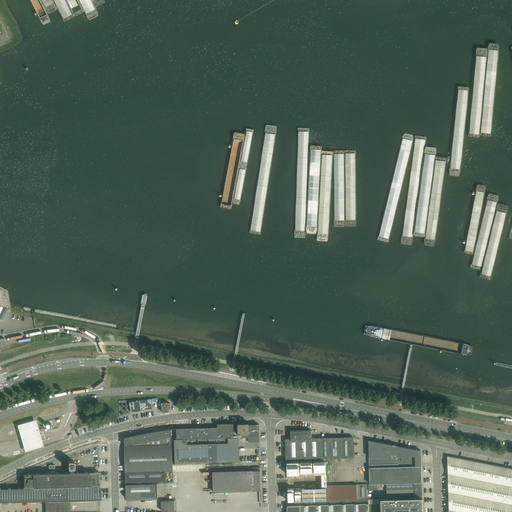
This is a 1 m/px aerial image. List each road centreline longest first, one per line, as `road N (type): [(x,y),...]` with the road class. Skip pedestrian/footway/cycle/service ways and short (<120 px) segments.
road 1 (secondary): [(85,395),(174,391),(310,402)]
road 2 (secondary): [(310,402),(102,363)]
road 3 (secondary): [(310,402),(511,441)]
road 4 (unclassified): [(434,442),(270,415)]
road 5 (unclassified): [(270,415),(113,428)]
road 6 (unclassified): [(113,428),(0,473)]
